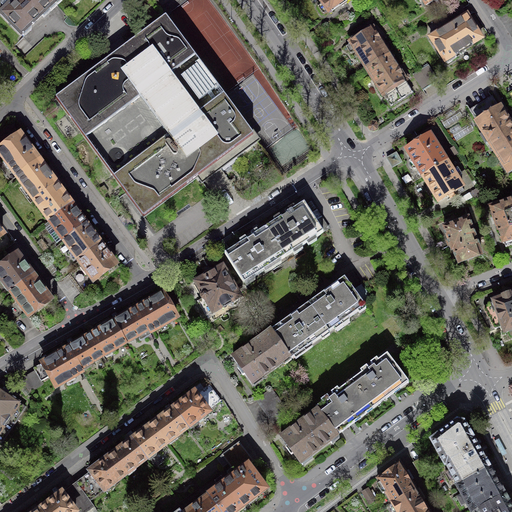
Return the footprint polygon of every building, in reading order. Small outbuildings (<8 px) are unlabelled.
[(55,3),(51,0),(15,0),(0,14),(21,36),(38,19),(55,3)] [(345,0),(319,0),(329,12),(345,1),(345,0)] [(446,61),(448,64),(457,58),(455,55),(481,39),(470,20),(467,16),(465,17),(463,13),(460,9),(447,17),(452,25),(431,38),(445,61),(446,61)] [(254,136),(166,17),(130,43),(55,98),(143,218),(208,170),(217,163),(221,170),(258,143),(254,136)] [(366,69),(389,54),(373,29),(367,32),(350,43),(366,69)] [(401,74),(389,54),(366,69),(383,94),(391,107),(413,94),(405,81),(409,78),(407,74),(405,71),(401,74)] [(428,65),(420,70),(429,83),(432,81),(436,79),(437,82),(438,82),(428,65)] [(429,83),(420,70),(413,75),(423,91),(424,90),(422,88),(425,85),(429,83)] [(495,152),(511,141),(511,127),(508,120),(507,118),(505,115),(504,115),(500,108),(499,108),(492,97),(470,111),(477,122),(476,123),(483,134),(480,135),(486,144),(489,142),(495,152)] [(374,122),(372,122),(369,124),(368,127),(370,130),(374,131),(377,129),(378,126),(376,123),(374,122)] [(36,156),(20,135),(0,150),(0,154),(16,176),(38,160),(36,156)] [(423,176),(446,161),(430,136),(418,143),(406,150),(412,160),(409,162),(409,163),(409,164),(409,165),(409,166),(410,167),(411,168),(412,169),(413,170),(415,170),(418,168),(423,176)] [(511,141),(495,152),(508,174),(511,171),(511,141)] [(392,156),(387,158),(392,168),(402,163),(396,153),(392,156)] [(16,176),(34,201),(56,184),(41,163),(38,160),(16,176)] [(462,187),(446,161),(423,176),(439,202),(451,195),(462,187)] [(34,201),(49,221),(71,205),(64,194),(56,184),(34,201)] [(511,199),(490,208),(495,222),(503,243),(504,243),(506,247),(511,245),(511,199)] [(285,257),(323,233),(320,229),(327,225),(317,209),(311,214),(304,203),(286,215),(287,216),(284,217),(282,219),(282,218),(266,227),(285,257)] [(49,221),(64,241),(86,225),(79,215),(71,205),(49,221)] [(454,250),(459,263),(481,255),(468,219),(444,228),(450,245),(452,250),(454,250)] [(64,241),(78,261),(101,245),(98,241),(86,225),(64,241)] [(247,240),(225,254),(244,284),(285,257),(266,227),(252,237),(252,238),(250,239),(248,241),(247,240)] [(68,275),(82,294),(96,285),(94,281),(116,265),(103,248),(101,245),(78,261),(81,265),(68,275)] [(0,278),(10,292),(33,275),(30,272),(18,255),(11,260),(3,250),(0,252),(0,278)] [(239,296),(222,268),(216,271),(215,270),(214,270),(213,269),(211,269),(210,269),(209,269),(208,270),(207,270),(206,270),(206,271),(205,272),(204,273),(204,274),(203,275),(203,276),(203,277),(203,278),(196,282),(203,293),(202,294),(201,295),(201,296),(201,297),(201,298),(202,299),(202,300),(198,302),(206,316),(227,303),(228,304),(229,305),(230,306),(231,306),(232,306),(233,306),(234,306),(235,306),(236,305),(237,305),(238,304),(238,303),(239,302),(239,301),(239,300),(239,299),(239,298),(238,297),(239,296)] [(36,280),(33,275),(10,292),(16,300),(3,310),(12,322),(25,312),(28,316),(51,300),(36,280)] [(365,306),(345,279),(330,289),(329,289),(329,290),(327,292),(324,293),(323,293),(324,294),(309,304),(329,332),(365,306)] [(150,333),(177,318),(170,307),(179,303),(171,289),(139,308),(136,309),(150,333)] [(511,293),(511,294),(510,293),(509,293),(508,293),(507,293),(506,293),(505,293),(504,294),(503,295),(502,295),(502,296),(502,298),(493,301),(493,302),(488,304),(487,305),(486,305),(486,306),(485,306),(485,307),(484,308),(484,309),(484,310),(485,311),(485,312),(495,329),(499,328),(502,327),(504,333),(509,331),(511,329),(511,293)] [(329,332),(309,304),(296,313),(295,313),(296,314),(293,316),(291,317),(290,317),(290,318),(271,331),(290,358),(291,359),(329,332)] [(149,334),(150,333),(136,309),(133,311),(114,322),(126,343),(148,331),(149,334)] [(95,333),(91,335),(103,356),(126,343),(114,322),(95,333)] [(252,385),(290,358),(271,331),(252,345),(233,358),(252,385)] [(103,356),(91,335),(88,337),(69,348),(83,372),(81,369),(103,356)] [(49,374),(56,387),(83,372),(69,348),(66,350),(33,369),(35,372),(21,380),(30,393),(43,384),(42,381),(49,377),(47,375),(49,374)] [(408,383),(387,355),(372,366),(373,367),(369,370),(368,369),(352,381),(373,409),(390,396),(408,383)] [(352,424),(373,409),(352,381),(333,395),(334,396),(329,399),(329,398),(316,408),(337,436),(338,436),(337,435),(342,432),(352,424)] [(173,409),(188,428),(189,428),(189,427),(197,421),(197,422),(209,413),(208,411),(221,401),(209,385),(196,395),(194,393),(176,407),(173,409)] [(0,438),(23,405),(0,389),(0,438)] [(267,412),(280,402),(271,390),(258,399),(263,405),(267,412)] [(290,414),(280,402),(267,412),(272,418),(277,424),(290,414)] [(337,436),(316,408),(317,410),(299,424),(281,437),(301,464),(337,436)] [(156,422),(153,425),(167,444),(168,443),(176,437),(188,428),(173,409),(156,422)] [(431,440),(444,465),(477,446),(473,438),(471,434),(469,430),(468,430),(464,422),(457,421),(431,440)] [(167,444),(153,425),(149,427),(132,440),(146,460),(148,459),(147,458),(155,452),(156,453),(167,444)] [(507,453),(499,438),(495,441),(503,456),(507,453)] [(135,468),(146,460),(132,440),(114,453),(111,456),(126,475),(127,474),(135,468)] [(248,466),(250,464),(236,445),(222,455),(235,472),(230,476),(232,478),(224,483),(223,481),(218,485),(219,487),(208,495),(220,511),(236,511),(246,504),(266,489),(248,466)] [(446,465),(457,485),(456,485),(456,486),(490,468),(488,464),(486,461),(485,461),(477,446),(444,465),(445,466),(446,465)] [(76,482),(90,501),(104,491),(106,490),(114,484),(126,475),(111,456),(108,458),(90,472),(76,482)] [(418,462),(414,465),(422,478),(430,472),(422,459),(418,462)] [(392,503),(414,490),(412,486),(399,464),(379,479),(380,482),(377,484),(383,494),(386,492),(392,502),(392,503)] [(456,486),(470,511),(473,511),(505,494),(497,481),(490,468),(456,486)] [(90,501),(76,482),(69,488),(62,493),(61,493),(75,511),(87,511),(94,507),(90,501)] [(365,490),(362,492),(369,504),(375,501),(368,489),(365,490)] [(426,511),(427,511),(425,508),(414,490),(392,503),(392,504),(390,505),(393,511),(426,511)] [(40,509),(42,511),(75,511),(61,493),(58,495),(40,509)] [(511,511),(511,508),(508,502),(509,501),(507,498),(505,494),(473,511),(511,511)] [(208,497),(188,511),(220,511),(208,495),(207,496),(208,497)]
